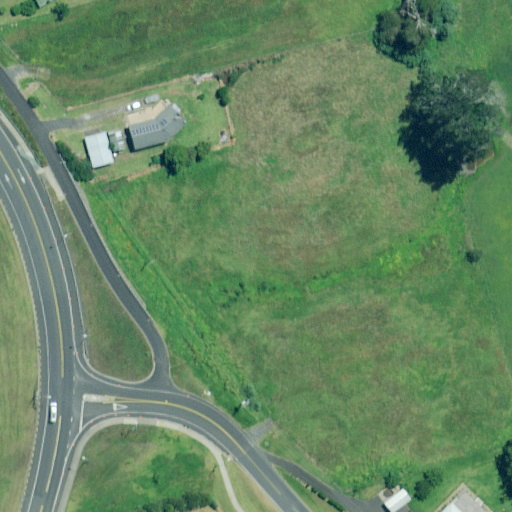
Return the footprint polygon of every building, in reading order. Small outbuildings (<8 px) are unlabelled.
[(224,84),(204,81),(203,89),(223,92),(224,84)] [(181,109),(173,101),(167,106),(154,118),(127,126),(133,149),(166,140),(186,123),(178,111),(181,109)] [(112,162),(104,132),(84,137),(92,167),(112,162)] [(392,511),(409,499),(401,489),(383,504),(389,511),(392,511)] [(483,511),(461,491),(440,511),(483,511)]
